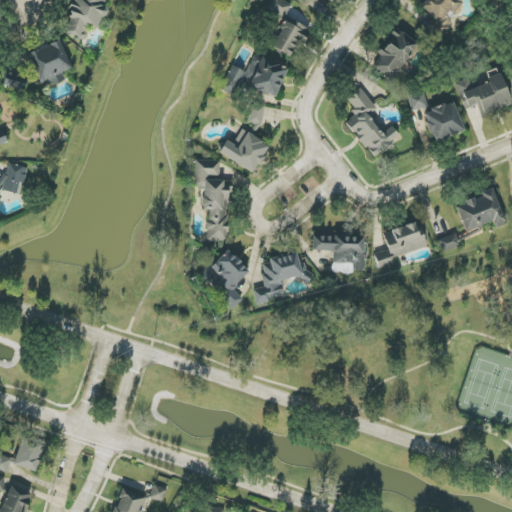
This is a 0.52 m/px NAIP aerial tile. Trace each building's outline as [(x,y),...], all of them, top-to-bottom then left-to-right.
[(74,0),(61,30),(84,41),(88,32),(83,30),(86,23),(98,28),(107,8),(103,6),(105,0),(74,0)] [(270,47),(294,60),(310,30),(285,16),(291,5),(282,0),(272,0),(267,10),(285,20),(270,47)] [(302,0),(312,8),(318,0),(327,0),(330,1),(330,0),(302,0)] [(426,0),(420,7),(436,20),(430,28),(442,39),(454,25),(448,21),(463,3),(460,0),(426,0)] [(372,67),(395,82),(418,43),(395,29),(372,67)] [(29,51),(38,84),(49,81),(50,86),(65,81),(63,71),(70,70),(62,42),(29,51)] [(275,98),(288,68),(254,54),(247,72),(232,66),(221,91),(233,96),(238,83),(275,98)] [(511,106),(500,75),(472,86),(469,79),(455,84),(465,110),(477,105),(481,117),(511,106)] [(345,99),(357,115),(346,122),(373,159),(401,138),(392,126),(384,132),(371,114),(377,110),(361,88),(345,99)] [(427,108),(425,93),(408,95),(410,110),(427,108)] [(465,131),(452,101),(423,114),(435,143),(465,131)] [(0,145),(8,143),(3,130),(0,131),(0,145)] [(218,154),(255,173),(269,145),(241,130),(234,144),(225,140),(218,154)] [(229,242),(229,181),(220,181),(220,161),(195,161),(195,188),(202,188),(202,211),(207,211),(207,242),(229,242)] [(28,168),(9,163),(9,164),(0,179),(0,203),(1,201),(0,200),(0,192),(1,190),(17,194),(18,192),(25,178),(28,168)] [(455,206),(465,232),(492,222),(495,228),(506,223),(492,188),(480,193),(482,196),(455,206)] [(427,247),(419,222),(383,233),(388,250),(374,254),(378,269),(393,264),(391,258),(427,247)] [(441,253),(463,246),(459,233),(437,239),(441,253)] [(313,236),(313,251),(333,251),(333,263),(353,263),(353,271),(365,271),(365,236),(313,236)] [(232,310),(243,299),(233,289),(250,272),(227,249),(202,274),(221,294),(218,296),(232,310)] [(256,304),(284,297),(281,284),(308,277),(301,251),(261,262),(264,274),(261,274),(264,287),(252,290),(256,304)] [(45,442),(21,436),(14,466),(37,472),(45,442)] [(12,458),(0,455),(0,470),(8,472),(12,458)] [(167,490),(155,485),(150,499),(163,503),(167,490)] [(0,511),(25,511),(33,495),(11,486),(0,511)] [(141,511),(147,494),(122,487),(113,511),(141,511)]
